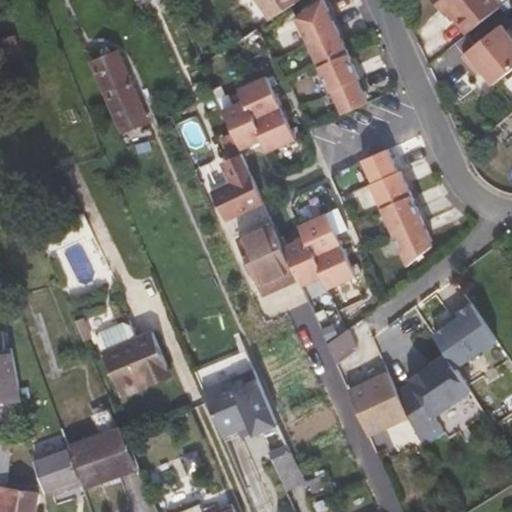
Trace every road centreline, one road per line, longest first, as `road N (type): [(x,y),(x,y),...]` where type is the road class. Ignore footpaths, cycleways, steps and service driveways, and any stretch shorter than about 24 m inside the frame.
road 1 (residential): [(493,210),(453,161),(377,0)]
road 2 (unknown): [(138,298),(232,511)]
road 3 (unknown): [(299,326),(385,511)]
road 4 (residential): [(493,210),(468,252),(375,323)]
